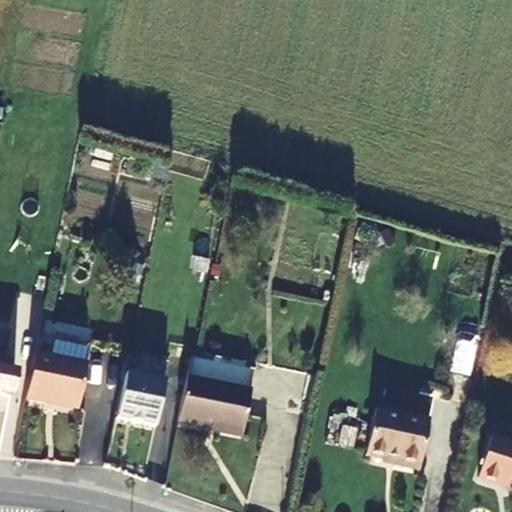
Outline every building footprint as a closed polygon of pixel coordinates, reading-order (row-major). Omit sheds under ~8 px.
[(40,251),(34,278),(49,280),(54,254),(40,251)] [(50,344),(37,341),(23,407),(75,414),(87,352),(58,346),(59,341),(51,339),(50,344)] [(189,360),(174,426),(238,439),(252,373),(189,360)] [(0,392),(9,394),(15,373),(6,370),(8,365),(0,362),(0,392)] [(160,393),(122,384),(112,429),(151,437),(160,393)] [(416,469),(433,397),(379,385),(364,454),(391,460),(390,463),(416,469)] [(511,487),(511,444),(489,437),(476,476),(498,484),(499,479),(509,483),(511,487)]
